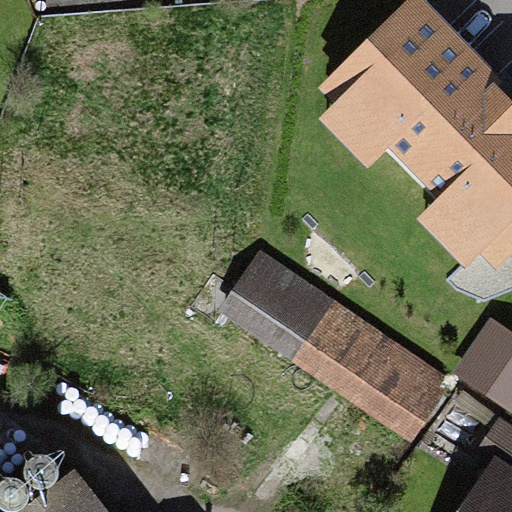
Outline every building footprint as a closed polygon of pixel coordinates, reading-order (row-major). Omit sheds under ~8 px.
[(497,256),(511,241),(511,77),(437,0),(396,0),(319,74),(333,88),(321,100),(370,151),(388,134),(437,184),(417,203),(466,254),(481,239),(497,256)] [(268,253),(226,313),(405,436),(447,376),(268,253)] [(511,346),(491,333),(458,384),(511,417),(511,346)] [(43,472),(48,471),(53,468),(56,464),(59,459),(59,453),(57,448),(54,443),(49,440),(44,439),(39,439),(34,441),(30,444),(27,449),(26,454),(26,459),(29,464),(32,468),(37,471),(43,472)] [(14,496),(20,494),(25,491),(28,486),(30,480),(30,474),(27,468),(23,464),(18,461),(12,460),(7,461),(2,464),(0,465),(0,490),(3,493),(8,495),(14,496)] [(151,511),(111,463),(47,511),(151,511)] [(511,511),(511,466),(506,463),(475,511),(511,511)]
